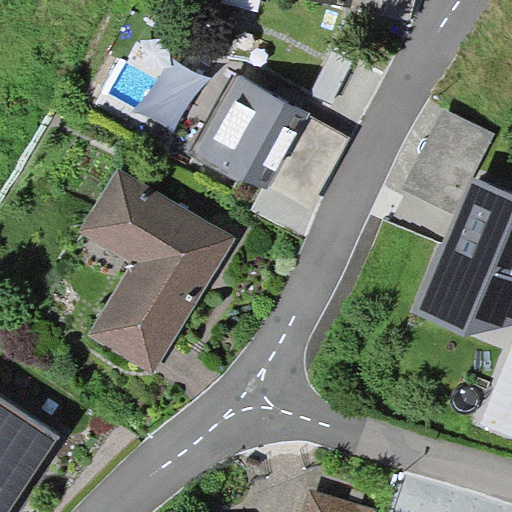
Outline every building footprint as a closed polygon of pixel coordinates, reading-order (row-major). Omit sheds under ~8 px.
[(313,0),(355,9),(356,0),(313,0)] [(206,158),(258,183),(289,133),(232,105),(206,158)] [(92,335),(155,365),(234,240),(116,167),(80,228),(135,260),(92,335)] [(511,189),(470,173),(426,278),(511,316),(511,189)] [(0,511),(13,511),(62,439),(0,398),(0,511)] [(336,511),(290,498),(286,511),(336,511)]
